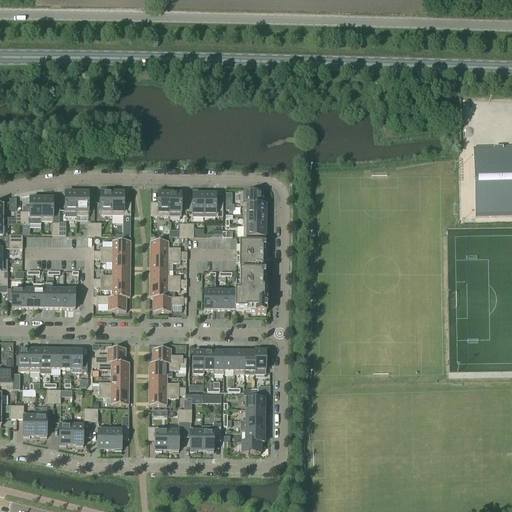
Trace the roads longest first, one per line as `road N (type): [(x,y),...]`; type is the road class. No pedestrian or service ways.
road 1 (primary): [(511,70),(0,58)]
road 2 (tertiary): [(0,15),(511,27)]
road 3 (residential): [(0,192),(105,179),(276,185),(283,201),(281,333)]
road 4 (residential): [(0,450),(88,468),(276,467),(283,450),(281,333)]
road 5 (residential): [(0,331),(281,333)]
